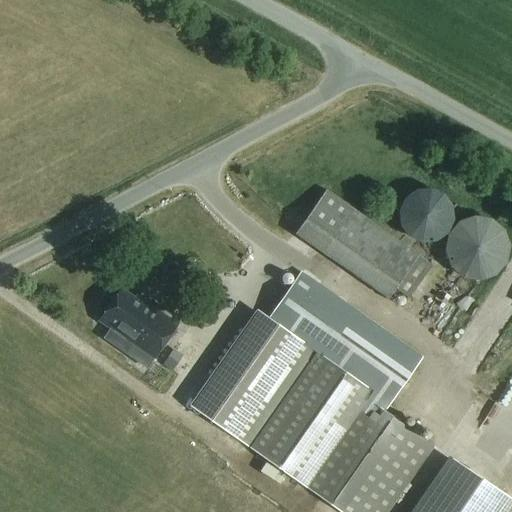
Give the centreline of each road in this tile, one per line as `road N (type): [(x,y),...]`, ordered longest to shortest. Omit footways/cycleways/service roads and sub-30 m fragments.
road 1 (unclassified): [(0,266),(345,83),(358,59)]
road 2 (unclassified): [(511,142),(358,59)]
road 3 (unclassified): [(358,59),(251,0)]
